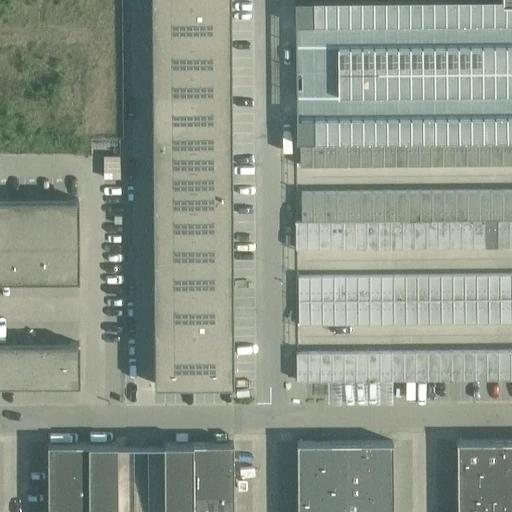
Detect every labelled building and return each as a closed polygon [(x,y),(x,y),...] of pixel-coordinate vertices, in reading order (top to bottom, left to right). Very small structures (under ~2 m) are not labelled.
[(150,0),(154,383),(158,383),(158,382),(229,381),(229,383),(233,383),(229,0),(150,0)] [(511,0),(293,0),(294,23),(511,21),(511,0)] [(511,43),(300,45),(301,94),(511,91),(511,43)] [(511,113),(295,116),(295,140),(299,140),(511,137),(511,113)] [(465,139),(454,140),(454,164),(466,163),(465,139)] [(477,139),(465,139),(466,163),(477,163),(477,139)] [(489,139),(477,139),(477,163),(489,163),(489,139)] [(501,139),(489,139),(489,163),(501,163),(501,139)] [(511,139),(501,139),(501,163),(511,163),(511,139)] [(347,140),(335,141),(335,164),(347,164),(347,140)] [(359,140),(347,140),(347,164),(359,164),(359,140)] [(370,140),(359,140),(359,164),(371,164),(370,140)] [(382,140),(370,140),(371,164),(383,164),(382,140)] [(394,140),(382,140),(383,164),(394,164),(394,140)] [(406,140),(394,140),(394,164),(406,164),(406,140)] [(418,140),(406,140),(406,164),(418,164),(418,140)] [(430,140),(418,140),(418,164),(430,164),(430,140)] [(442,140),(430,140),(430,164),(442,164),(442,140)] [(454,140),(442,140),(442,164),(454,164),(454,140)] [(311,141),(299,141),(300,165),(311,165),(311,141)] [(323,141),(311,141),(311,165),(323,165),(323,141)] [(335,141),(323,141),(323,165),(335,164),(335,141)] [(511,188),(502,189),(502,217),(511,216),(511,188)] [(431,189),(419,190),(419,217),(431,217),(431,189)] [(443,189),(431,189),(431,217),(443,217),(443,189)] [(454,189),(443,189),(443,217),(455,217),(454,189)] [(466,189),(454,189),(455,217),(467,217),(466,189)] [(478,189),(466,189),(467,217),(478,217),(478,189)] [(490,189),(478,189),(478,217),(490,217),(490,189)] [(502,189),(490,189),(490,217),(502,217),(502,189)] [(324,190),(312,191),(313,218),(324,218),(324,190)] [(336,190),(324,190),(324,218),(336,218),(336,190)] [(348,190),(336,190),(336,218),(348,218),(348,190)] [(360,190),(348,190),(348,218),(360,218),(360,190)] [(372,190),(360,190),(360,218),(372,218),(372,190)] [(383,190),(372,190),(372,218),(384,218),(383,190)] [(395,190),(383,190),(384,218),(395,218),(395,190)] [(407,190),(395,190),(395,218),(407,218),(407,190)] [(419,190),(407,190),(407,218),(419,217),(419,190)] [(312,191),(300,191),(301,219),(313,218),(312,191)] [(0,198),(0,382),(79,382),(78,342),(0,342),(0,278),(78,278),(78,198),(0,198)] [(437,218),(425,219),(425,247),(437,246),(437,218)] [(449,218),(437,218),(437,246),(449,246),(449,218)] [(461,218),(449,218),(449,246),(461,246),(461,218)] [(473,218),(461,218),(461,246),(473,246),(473,218)] [(485,218),(473,218),(473,246),(485,246),(485,218)] [(497,218),(485,218),(485,246),(497,246),(497,218)] [(508,218),(497,218),(497,246),(509,246),(508,218)] [(295,219),(295,247),(296,247),(307,247),(307,219),(295,219)] [(318,219),(307,219),(307,247),(319,247),(318,219)] [(330,219),(318,219),(319,247),(331,247),(330,219)] [(342,219),(330,219),(331,247),(342,247),(342,219)] [(354,219),(342,219),(342,247),(354,247),(354,219)] [(366,219),(354,219),(354,247),(366,247),(366,219)] [(378,219),(366,219),(366,247),(378,247),(378,219)] [(390,219),(378,219),(378,247),(390,247),(390,219)] [(402,219),(390,219),(390,247),(402,247),(402,219)] [(413,219),(402,219),(402,247),(413,247),(414,247),(413,219)] [(425,219),(413,219),(414,247),(425,247),(425,219)] [(476,273),(464,274),(464,298),(476,298),(476,273)] [(487,273),(476,273),(476,298),(488,298),(487,273)] [(499,273),(487,273),(488,298),(500,298),(499,273)] [(511,273),(499,273),(500,298),(511,297),(511,273)] [(369,274),(357,275),(357,299),(369,299),(369,274)] [(381,274),(369,274),(369,299),(381,299),(381,274)] [(392,274),(381,274),(381,299),(393,298),(392,274)] [(404,274),(392,274),(393,298),(405,298),(404,274)] [(416,274),(404,274),(405,298),(416,298),(416,274)] [(428,274),(416,274),(416,298),(428,298),(428,274)] [(440,274),(428,274),(428,298),(440,298),(440,274)] [(452,274),(440,274),(440,298),(452,298),(452,274)] [(464,274),(452,274),(452,298),(464,298),(464,274)] [(309,275),(298,275),(298,297),(298,299),(310,299),(309,275)] [(321,275),(309,275),(310,299),(321,299),(321,275)] [(333,275),(321,275),(321,299),(333,299),(333,275)] [(345,275),(333,275),(333,299),(345,299),(345,275)] [(357,275),(345,275),(345,299),(357,299),(357,275)] [(511,297),(500,298),(500,322),(511,322),(511,297)] [(393,298),(381,299),(381,323),(393,323),(393,298)] [(405,298),(393,298),(393,323),(405,323),(405,298)] [(416,298),(405,298),(405,323),(417,323),(416,298)] [(428,298),(416,298),(417,323),(429,322),(428,298)] [(440,298),(428,298),(429,322),(440,322),(440,298)] [(452,298),(440,298),(440,322),(452,322),(452,298)] [(464,298),(452,298),(452,322),(464,322),(464,298)] [(476,298),(464,298),(464,322),(476,322),(476,298)] [(488,298),(476,298),(476,322),(488,322),(488,298)] [(500,298),(488,298),(488,322),(500,322),(500,298)] [(310,299),(298,299),(298,324),(310,323),(310,299)] [(321,299),(310,299),(310,323),(322,323),(321,299)] [(333,299),(321,299),(322,323),(334,323),(333,299)] [(345,299),(333,299),(334,323),(345,323),(345,299)] [(357,299),(345,299),(345,323),(357,323),(357,299)] [(369,299),(357,299),(357,323),(369,323),(369,299)] [(381,299),(369,299),(369,323),(381,323),(381,299)] [(474,377),(474,349),(462,350),(462,378),(474,377)] [(486,377),(486,349),(474,349),(474,377),(486,377)] [(498,377),(498,349),(486,349),(486,377),(498,377)] [(510,377),(509,349),(498,349),(498,377),(510,377)] [(343,378),(343,350),(331,351),(331,379),(343,378)] [(355,378),(355,350),(343,350),(343,378),(355,378)] [(367,378),(367,350),(355,350),(355,378),(367,378)] [(379,378),(379,350),(367,350),(367,378),(379,378)] [(391,378),(391,350),(379,350),(379,378),(391,378)] [(403,378),(403,350),(391,350),(391,378),(403,378)] [(415,378),(414,350),(403,350),(403,378),(415,378)] [(426,378),(426,350),(414,350),(415,378),(426,378)] [(438,378),(438,350),(426,350),(426,378),(438,378)] [(450,378),(450,350),(438,350),(438,378),(450,378)] [(462,378),(462,350),(450,350),(450,378),(462,378)] [(296,351),(296,379),(308,379),(308,351),(297,351),(296,351)] [(320,379),(319,351),(308,351),(308,379),(320,379)] [(331,379),(331,351),(319,351),(320,379),(331,379)] [(505,441),(457,441),(458,464),(506,463),(505,441)] [(347,442),(298,442),(298,466),(347,466),(347,442)] [(394,442),(347,442),(347,466),(394,465),(394,442)] [(194,443),(89,444),(89,468),(89,494),(89,511),(193,511),(194,494),(194,469),(194,443)] [(194,443),(194,469),(234,469),(234,443),(194,443)] [(89,444),(48,444),(49,468),(89,468),(89,444)] [(506,463),(458,464),(458,489),(506,488),(506,463)] [(394,465),(347,466),(347,491),(394,490),(394,465)] [(347,466),(298,466),(298,491),(347,491),(347,466)] [(89,468),(49,468),(49,494),(89,494),(89,468)] [(194,469),(194,494),(235,494),(234,469),(194,469)] [(506,511),(506,488),(458,489),(458,511),(506,511)] [(394,511),(394,490),(347,491),(298,491),(298,511),(394,511)] [(89,511),(89,494),(49,494),(48,511),(89,511)] [(194,494),(193,511),(234,511),(235,494),(194,494)]
